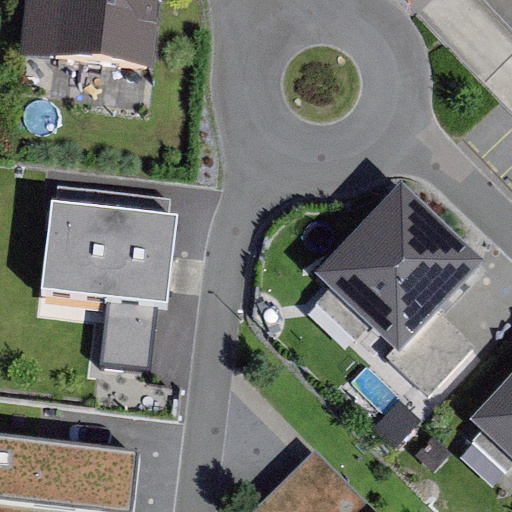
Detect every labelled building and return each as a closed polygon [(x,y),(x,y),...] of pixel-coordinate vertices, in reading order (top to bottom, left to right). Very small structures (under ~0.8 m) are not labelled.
[(161,0),(67,0),(57,82),(150,93),(161,0)] [(168,213),(66,198),(63,218),(165,233),(168,213)] [(481,274),(403,200),(326,281),(347,300),(317,333),(341,355),(372,323),(405,354),(446,311),(481,274)] [(63,218),(55,217),(44,297),(115,307),(158,313),(167,314),(178,235),(165,233),(63,218)] [(107,361),(150,367),(158,313),(115,307),(107,361)] [(435,403),(486,349),(446,311),(405,354),(394,365),(435,403)] [(511,433),(495,452),(511,467),(511,433)] [(0,470),(0,511),(134,511),(138,486),(0,470)] [(345,511),(308,471),(262,511),(345,511)]
